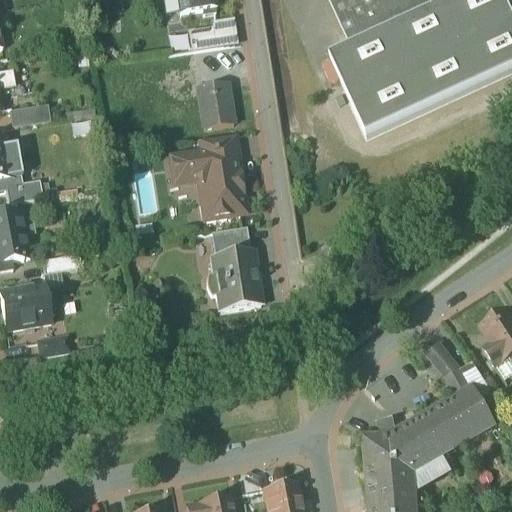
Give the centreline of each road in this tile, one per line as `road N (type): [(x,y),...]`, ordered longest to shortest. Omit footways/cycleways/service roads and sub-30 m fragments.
road 1 (residential): [(316,434),(41,493),(15,495),(0,486)]
road 2 (residential): [(250,0),(294,295)]
road 3 (residential): [(511,255),(378,346),(355,368),(316,434)]
